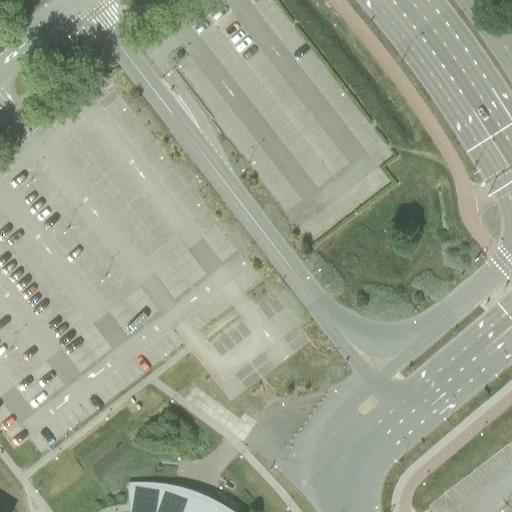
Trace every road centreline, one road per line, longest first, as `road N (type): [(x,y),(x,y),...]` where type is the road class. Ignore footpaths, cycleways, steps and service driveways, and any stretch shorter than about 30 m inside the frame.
road 1 (unclassified): [(82,4),(220,179)]
road 2 (unclassified): [(220,179),(337,331)]
road 3 (secondary): [(406,0),(511,151)]
road 4 (unclassified): [(220,179),(203,122),(153,58),(179,39)]
road 5 (unclassified): [(354,511),(346,475),(357,455),(436,390)]
road 6 (unclassified): [(371,385),(317,438),(309,464),(325,511)]
road 7 (unclassified): [(450,317),(382,344),(337,331)]
